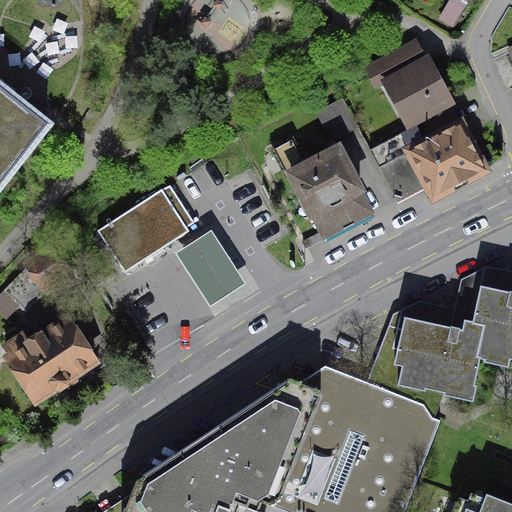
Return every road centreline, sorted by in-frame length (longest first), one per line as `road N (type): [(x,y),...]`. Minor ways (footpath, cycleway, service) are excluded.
road 1 (secondary): [(0,509),(246,339),(511,197)]
road 2 (residential): [(501,0),(474,45),(511,130)]
